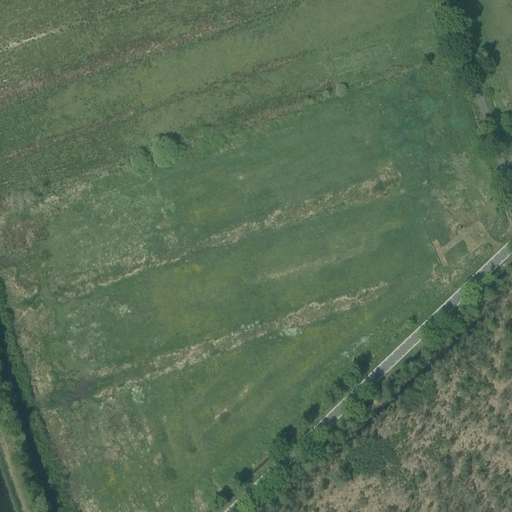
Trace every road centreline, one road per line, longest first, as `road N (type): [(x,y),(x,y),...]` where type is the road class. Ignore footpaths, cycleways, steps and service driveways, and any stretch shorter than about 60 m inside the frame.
road 1 (tertiary): [(234,511),(511,247)]
road 2 (unclassified): [(511,195),(446,0)]
